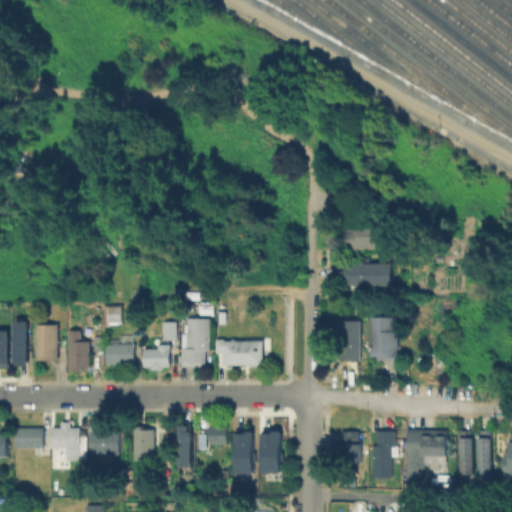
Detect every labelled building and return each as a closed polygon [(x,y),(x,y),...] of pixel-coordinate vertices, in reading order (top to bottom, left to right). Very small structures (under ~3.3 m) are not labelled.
[(383,222),(383,246),(346,247),(346,228),(356,228),(356,223),(383,222)] [(369,255),(369,262),(392,262),(392,284),(346,284),(346,277),(333,277),(332,264),(346,264),(346,262),(361,261),(361,255),(369,255)] [(120,295),(121,321),(102,321),(102,295),(120,295)] [(174,312),(174,320),(178,320),(178,338),(170,338),(170,343),(172,343),(172,365),(165,365),(166,368),(153,368),(152,366),(146,366),(145,347),(160,347),(159,343),(161,343),(161,336),(164,336),(164,320),(168,320),(168,312),(174,312)] [(397,314),(397,330),(402,330),(402,359),(379,359),(379,353),(370,353),(371,314),(397,314)] [(208,365),(183,365),(183,347),(189,347),(189,316),(211,316),(211,348),(208,348),(208,365)] [(362,319),(362,358),(341,359),(341,332),(337,331),(337,319),(362,319)] [(27,364),(13,364),(13,320),(27,320),(27,364)] [(38,357),(38,323),(60,323),(60,358),(38,357)] [(8,367),(0,367),(0,329),(8,329),(8,367)] [(130,334),(131,341),(133,341),(133,361),(105,361),(105,341),(119,341),(119,334),(130,334)] [(225,337),(225,339),(233,339),(233,337),(236,337),(236,339),(265,339),(265,363),(224,363),(224,351),(217,351),(217,337),(225,337)] [(84,369),(70,370),(70,340),(91,339),(92,365),(84,366),(84,369)] [(120,428),(120,453),(90,453),(90,420),(99,420),(99,428),(120,428)] [(223,422),(223,425),(228,424),(229,442),(211,443),(210,425),(216,425),(216,422),(223,422)] [(180,464),(180,423),(196,423),(195,464),(180,464)] [(156,427),(156,459),(135,459),(134,424),(146,424),(146,427),(156,427)] [(81,425),(81,459),(68,459),(68,446),(53,446),(53,426),(81,425)] [(45,426),(45,447),(16,447),(16,426),(45,426)] [(427,482),(408,482),(408,428),(449,428),(449,451),(427,451),(427,482)] [(234,471),(234,429),(252,429),(252,471),(234,471)] [(261,471),(261,429),(280,429),(280,471),(261,471)] [(343,458),(343,430),(363,430),(362,458),(343,458)] [(395,476),(374,476),(374,444),(379,444),(379,430),(398,430),(398,444),(395,444),(395,476)] [(480,471),(480,430),(496,430),(495,471),(480,471)] [(207,432),(208,447),(200,447),(200,431),(207,432)] [(460,472),(460,432),(476,432),(475,472),(460,472)] [(0,433),(9,433),(9,455),(0,455),(0,433)] [(511,470),(501,470),(500,449),(502,449),(504,449),(506,449),(506,433),(507,433),(511,433),(511,470)] [(138,493),(125,494),(124,481),(137,480),(138,493)] [(84,481),(84,494),(72,494),(72,481),(84,481)] [(417,501),(417,511),(397,511),(397,500),(417,501)] [(105,503),(105,511),(87,511),(87,503),(105,503)]
